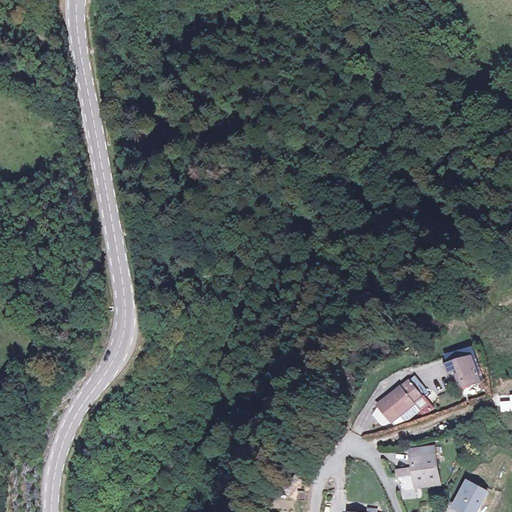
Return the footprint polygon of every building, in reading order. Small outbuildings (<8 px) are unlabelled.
[(479,386),(492,379),(478,355),(460,365),(465,374),(471,371),(479,386)] [(404,413),(439,387),(427,370),(391,397),(404,413)] [(447,435),(425,437),(428,472),(450,471),(447,435)] [(409,463),(410,476),(425,475),(424,462),(409,463)] [(291,470),(281,486),(292,494),(303,477),(291,470)] [(479,475),(465,501),(476,507),(477,505),(487,510),(500,486),(479,475)]
